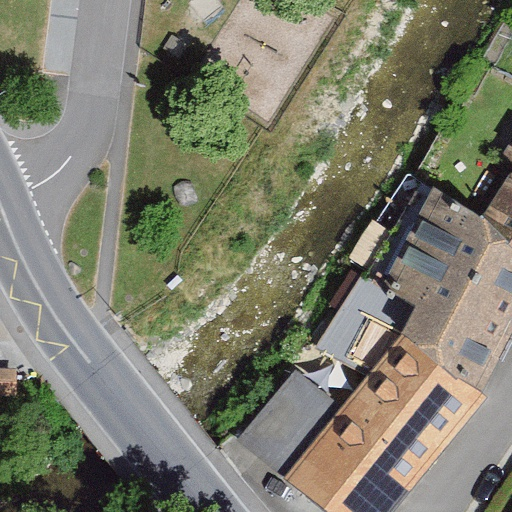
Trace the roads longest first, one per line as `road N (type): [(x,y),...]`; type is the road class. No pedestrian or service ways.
road 1 (secondary): [(5,213),(68,332),(216,511)]
road 2 (residential): [(5,213),(77,149),(90,114),(106,0)]
road 3 (residential): [(511,401),(427,511)]
